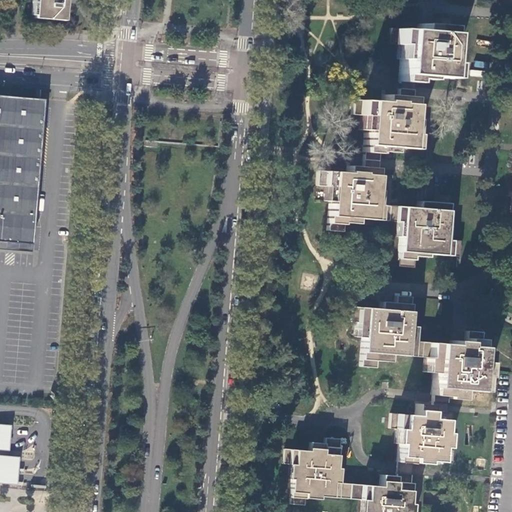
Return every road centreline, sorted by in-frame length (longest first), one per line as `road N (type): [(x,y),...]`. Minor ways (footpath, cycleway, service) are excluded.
road 1 (primary): [(208,511),(237,138)]
road 2 (trunk): [(151,469),(166,370),(224,215),(237,138)]
road 3 (residential): [(479,279),(499,61)]
road 4 (trunk): [(132,279),(151,469)]
road 5 (primary): [(107,324),(89,511)]
road 6 (primary): [(121,168),(107,324)]
road 7 (residential): [(0,71),(127,75)]
road 8 (residential): [(242,85),(223,59),(129,52)]
